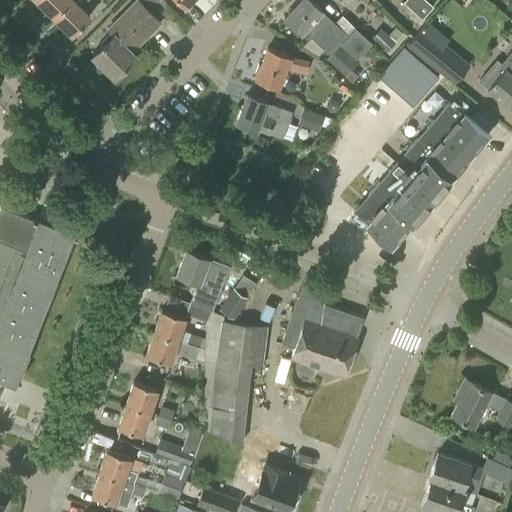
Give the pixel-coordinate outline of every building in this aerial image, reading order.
[(70,0),(36,0),(53,17),(70,0)] [(70,0),(53,17),(71,34),(90,16),(80,6),(86,0),(70,0)] [(120,77),(128,68),(126,66),(137,55),(132,51),(161,22),(138,0),(135,0),(107,28),(112,33),(91,55),(114,77),(117,74),(120,77)] [(346,34),(321,11),(323,9),(313,0),(299,0),(283,18),(307,40),(310,37),(329,55),(326,58),(345,75),(357,62),(338,45),(339,44),(356,59),(371,42),(354,26),(346,34)] [(421,18),(432,6),(426,0),(404,0),(403,2),(421,18)] [(387,53),(403,34),(394,26),(388,34),(380,28),(371,38),(387,53)] [(418,31),(407,45),(454,83),(470,63),(445,43),(440,49),(418,31)] [(304,73),(308,59),(290,55),(268,46),(260,64),(258,64),(254,73),(256,74),(255,79),(277,88),(285,69),(304,73)] [(511,49),(501,62),(496,59),(478,80),(507,105),(511,99),(511,49)] [(345,77),(338,87),(353,98),(360,88),(345,77)] [(281,138),(291,111),(268,102),(268,101),(247,93),(235,122),(237,122),(236,126),(245,129),(246,126),(257,130),(257,129),(281,138)] [(448,96),(350,208),(364,220),(363,222),(390,246),(412,221),(413,222),(453,176),(452,176),(490,133),(448,96)] [(337,99),(330,98),(325,104),(328,111),(335,112),(340,106),(337,99)] [(318,131),(324,115),(303,107),(297,123),(318,131)] [(69,207),(46,198),(39,216),(61,225),(69,207)] [(0,372),(13,378),(70,231),(0,203),(0,372)] [(189,301),(211,310),(229,266),(209,258),(209,257),(185,248),(176,273),(197,281),(189,301)] [(234,318),(247,296),(232,287),(219,308),(234,318)] [(343,374),(364,316),(298,293),(281,341),(294,346),(291,356),(319,366),(317,371),(329,375),(330,370),(343,374)] [(207,318),(211,310),(189,301),(185,312),(206,321),(207,318)] [(153,332),(199,346),(202,336),(181,329),(185,316),(161,308),(153,332)] [(267,324),(220,319),(207,318),(206,321),(204,349),(204,369),(204,428),(208,430),(241,442),(250,365),(262,366),(267,324)] [(195,358),(199,346),(153,332),(146,355),(170,362),(174,351),(195,358)] [(511,417),(511,400),(492,390),(464,376),(453,398),(457,400),(450,414),(473,426),(485,402),(499,409),(495,417),(509,424),(511,417)] [(125,403),(149,411),(157,388),(133,380),(125,403)] [(142,435),(149,411),(125,403),(118,427),(142,435)] [(159,414),(171,418),(174,410),(162,405),(159,414)] [(168,427),(171,418),(159,414),(156,423),(168,427)] [(259,433),(255,443),(306,461),(309,452),(259,433)] [(189,465),(195,451),(160,437),(155,452),(170,458),(189,465)] [(99,471),(133,482),(136,471),(126,468),(130,456),(107,448),(99,471)] [(461,489),(467,472),(478,476),(481,466),(437,452),(429,477),(431,477),(431,478),(461,489)] [(510,483),(511,479),(511,467),(486,457),(481,470),(510,483)] [(189,465),(170,458),(158,491),(177,498),(185,477),(186,478),(191,466),(189,465)] [(287,471),(265,462),(262,469),(249,464),(243,480),(256,485),(252,497),(287,510),(288,507),(290,506),(293,499),(292,497),(297,482),(285,477),(287,471)] [(135,482),(133,482),(99,471),(91,495),(115,503),(119,491),(131,495),(135,482)] [(219,511),(233,511),(238,497),(186,478),(185,477),(177,498),(196,505),(197,504),(219,511)] [(463,489),(461,489),(431,478),(422,503),(449,511),(468,511),(470,507),(458,503),(463,489)] [(178,502),(175,511),(178,511),(204,511),(178,502)]
